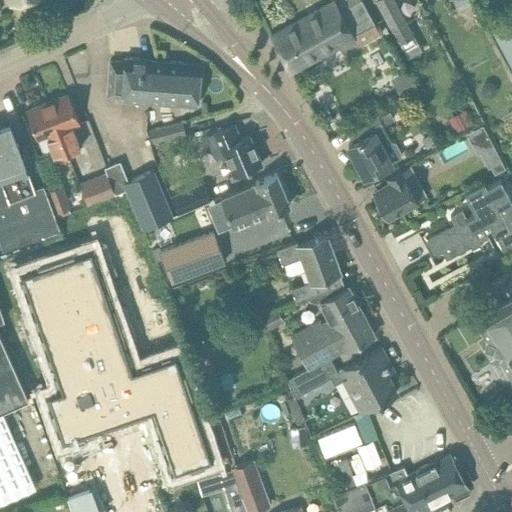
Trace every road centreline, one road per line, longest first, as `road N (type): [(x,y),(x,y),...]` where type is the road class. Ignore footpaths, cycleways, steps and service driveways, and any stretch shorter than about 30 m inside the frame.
road 1 (secondary): [(496,487),(321,167),(259,84)]
road 2 (residential): [(0,67),(148,0)]
road 3 (secondary): [(150,0),(259,84)]
